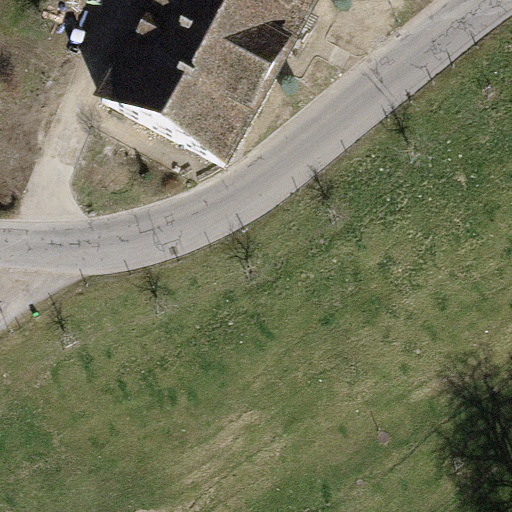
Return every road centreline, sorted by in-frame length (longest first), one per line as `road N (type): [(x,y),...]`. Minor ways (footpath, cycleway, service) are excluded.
road 1 (tertiary): [(0,243),(128,241),(196,219),(254,189),(490,0)]
road 2 (unknown): [(48,247),(130,0)]
